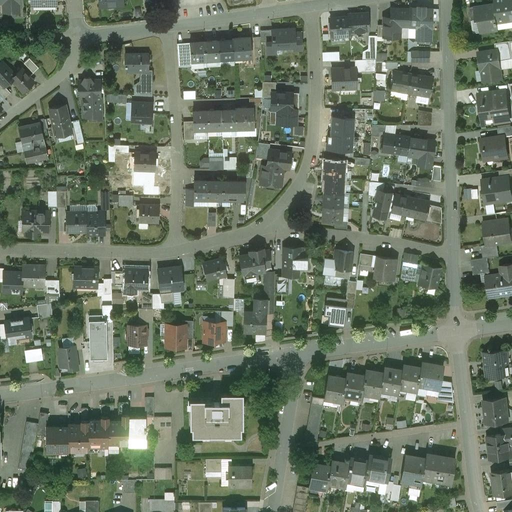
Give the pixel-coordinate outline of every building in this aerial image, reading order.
[(19,0),(0,0),(0,2),(3,3),(3,13),(19,13),(19,3),(20,3),(19,0)] [(511,0),(493,0),(494,4),(497,23),(511,20),(511,0)] [(494,4),(469,7),(471,20),(478,19),(480,32),(498,29),(497,23),(494,4)] [(400,9),(391,9),(390,25),(400,25),(408,26),(409,10),(400,10),(400,9)] [(428,11),(409,10),(408,26),(418,26),(427,27),(427,26),(428,11)] [(358,12),(347,13),(348,33),(359,32),(358,12)] [(368,12),(358,12),(359,32),(369,32),(368,12)] [(346,16),(329,17),(331,36),(348,35),(346,16)] [(387,25),(377,24),(377,36),(387,37),(387,25)] [(390,25),(387,25),(387,37),(399,37),(400,25),(390,25)] [(427,27),(418,26),(417,38),(428,38),(429,26),(427,26),(427,27)] [(294,29),(267,30),(267,41),(272,41),(272,47),(294,46),(294,40),(295,40),(294,29)] [(377,36),(368,36),(367,59),(375,59),(377,36)] [(250,37),(232,38),(234,58),(251,57),(250,37)] [(232,40),(218,41),(219,59),(220,59),(220,56),(225,56),(225,59),(234,58),(232,38),(232,40)] [(204,41),(189,42),(191,61),(191,58),(196,58),(196,60),(205,60),(204,41)] [(218,41),(204,41),(205,60),(206,60),(206,57),(210,57),(211,60),(219,59),(218,41)] [(510,41),(498,43),(500,53),(503,52),(503,57),(511,56),(511,55),(510,41)] [(323,60),(340,59),(339,50),(322,51),(323,60)] [(497,50),(478,53),(481,70),(479,70),(477,72),(476,74),(476,76),(477,78),(479,80),(481,80),(483,80),(483,81),(501,78),(497,50)] [(429,51),(411,51),(411,52),(411,62),(429,62),(429,51)] [(388,60),(387,52),(376,52),(377,61),(388,60)] [(148,53),(125,54),(125,67),(126,71),(142,71),(148,71),(148,70),(148,63),(147,63),(148,53)] [(39,68),(29,58),(23,63),(33,73),(39,68)] [(375,59),(354,60),(355,68),(356,72),(374,71),(375,59)] [(1,61),(0,62),(0,82),(4,87),(5,86),(11,80),(10,78),(14,75),(1,61)] [(34,82),(21,68),(14,75),(10,78),(11,80),(23,93),(34,82)] [(355,68),(331,68),(332,89),(356,88),(356,72),(355,68)] [(148,70),(148,71),(142,71),(142,87),(152,87),(151,70),(148,70)] [(410,75),(394,72),(391,88),(399,89),(398,91),(407,92),(410,75)] [(423,77),(410,75),(407,92),(429,96),(432,78),(424,76),(423,77)] [(100,80),(90,80),(90,77),(84,77),(84,80),(78,80),(78,89),(80,89),(80,97),(81,97),(81,104),(83,106),(83,111),(84,118),(101,117),(100,80)] [(275,82),(262,81),(262,97),(271,97),(271,92),(275,92),(275,82)] [(4,87),(0,82),(0,93),(4,99),(11,93),(5,86),(4,87)] [(142,87),(134,86),(134,95),(152,96),(152,87),(142,87)] [(374,89),(374,101),(385,101),(385,89),(374,89)] [(275,92),(271,92),(271,97),(271,110),(277,110),(291,110),(291,109),(292,93),(275,92)] [(504,93),(494,94),(492,92),(479,94),(482,115),(493,113),(495,122),(508,120),(504,93)] [(126,95),(113,94),(112,102),(126,103),(126,95)] [(152,103),(131,102),(130,121),(140,121),(141,119),(151,120),(152,103)] [(65,104),(49,108),(55,137),(71,133),(65,104)] [(235,110),(221,110),(222,129),(223,129),(222,126),(227,126),(227,129),(236,128),(236,108),(235,108),(235,110)] [(253,108),(236,108),(236,128),(237,128),(237,126),(244,125),(244,128),(254,128),(253,108)] [(291,110),(277,110),(276,123),(296,124),(297,110),(291,109),(291,110)] [(365,109),(353,109),(352,115),(358,115),(358,121),(365,121),(365,109)] [(221,110),(207,111),(208,129),(208,126),(213,126),(213,129),(222,129),(221,110)] [(432,112),(418,110),(417,125),(431,125),(432,112)] [(207,111),(192,111),(193,121),(193,130),(208,129),(207,111)] [(352,118),(333,116),(331,133),(334,133),(351,134),(352,118)] [(44,119),(38,120),(39,123),(42,133),(47,132),(44,119)] [(79,121),(72,123),(75,137),(82,135),(79,121)] [(193,121),(183,121),(184,140),(194,139),(193,130),(193,121)] [(39,123),(19,127),(24,151),(34,149),(32,141),(43,139),(42,133),(39,123)] [(304,134),(304,125),(296,125),(296,134),(304,134)] [(386,125),(372,125),(371,136),(379,137),(379,132),(385,132),(386,125)] [(511,125),(497,128),(498,136),(504,136),(511,135),(511,125)] [(71,133),(55,137),(57,143),(73,139),(71,133)] [(351,134),(334,133),(334,136),(332,136),(331,149),(339,149),(339,150),(342,150),(342,149),(345,150),(345,138),(351,138),(351,134)] [(404,137),(384,134),(381,151),(407,154),(410,138),(409,138),(404,137)] [(498,136),(481,139),(484,158),(492,157),(492,159),(507,157),(504,136),(498,136)] [(435,141),(417,139),(410,138),(407,154),(423,157),(422,165),(430,167),(431,158),(432,158),(435,141)] [(43,139),(32,141),(34,149),(24,151),(26,162),(47,158),(43,139)] [(270,144),(257,142),(255,157),(267,159),(269,149),(270,144)] [(129,145),(115,145),(115,152),(128,153),(129,145)] [(269,149),(267,159),(267,166),(282,168),(289,169),(291,153),(280,151),(280,150),(269,149)] [(155,153),(134,152),(133,169),(143,170),(143,169),(154,170),(155,153)] [(370,159),(355,157),(354,164),(369,166),(370,159)] [(344,161),(324,160),(323,177),(343,179),(343,178),(340,178),(341,170),(344,170),(344,161)] [(282,168),(267,166),(262,166),(261,175),(281,177),(282,168)] [(440,167),(433,166),(431,180),(433,180),(441,181),(440,167)] [(511,168),(498,171),(499,177),(509,176),(511,175),(511,168)] [(281,177),(261,175),(260,184),(280,186),(281,177)] [(496,178),(491,179),(491,178),(481,180),(485,204),(507,200),(505,189),(511,188),(509,176),(499,177),(496,178)] [(343,179),(323,177),(323,178),(325,178),(324,192),(342,193),(342,192),(339,192),(340,187),(343,187),(343,179)] [(431,180),(418,178),(417,186),(432,188),(433,180),(431,180)] [(208,181),(194,181),(193,189),(193,199),(194,199),(199,199),(208,199),(208,181)] [(223,181),(208,181),(208,199),(222,199),(223,181)] [(243,181),(223,181),(222,199),(242,200),(242,191),(243,191),(243,181)] [(465,188),(465,198),(479,198),(479,188),(465,188)] [(193,189),(185,189),(185,205),(193,205),(193,199),(193,189)] [(392,192),(379,189),(373,215),(386,218),(392,192)] [(56,191),(48,191),(48,207),(57,207),(56,191)] [(66,191),(56,191),(57,207),(66,206),(66,191)] [(342,193),(324,192),(323,206),(341,207),(342,207),(339,206),(339,201),(342,202),(342,193)] [(403,196),(395,194),(391,209),(399,211),(398,213),(406,215),(410,198),(403,196)] [(133,195),(119,195),(118,204),(133,205),(133,195)] [(421,200),(410,198),(406,215),(407,215),(407,213),(414,215),(414,217),(425,219),(429,205),(429,201),(421,199),(421,200)] [(152,205),(139,205),(139,221),(147,221),(147,222),(158,222),(158,206),(152,206),(152,205)] [(441,207),(429,205),(425,219),(441,223),(441,207)] [(341,207),(323,206),(322,221),(335,221),(341,222),(341,221),(341,207)] [(49,211),(31,211),(31,212),(22,212),(22,221),(25,222),(25,231),(25,236),(36,236),(36,231),(49,232),(49,211)] [(103,211),(86,212),(86,213),(86,231),(86,234),(104,233),(103,211)] [(86,212),(66,212),(66,231),(86,231),(86,213),(86,212)] [(216,213),(207,212),(207,226),(215,226),(216,213)] [(496,220),(497,222),(483,224),(486,245),(486,246),(497,244),(511,242),(511,241),(509,241),(507,228),(510,228),(508,218),(496,220)] [(497,244),(486,246),(486,245),(481,245),(483,258),(488,257),(499,256),(497,244)] [(301,248),(283,247),(283,274),(283,275),(289,275),(298,275),(298,267),(305,268),(305,258),(303,258),(304,248),(301,248)] [(250,254),(239,256),(243,275),(255,272),(264,271),(263,267),(269,266),(268,259),(269,258),(268,251),(263,252),(262,249),(250,251),(250,254)] [(353,252),(335,250),(334,260),(336,260),(335,268),(350,270),(352,253),(353,253),(353,252)] [(373,255),(360,253),(359,265),(360,265),(371,267),(373,255)] [(396,259),(377,256),(376,266),(378,266),(376,276),(385,277),(384,279),(393,280),(396,259)] [(483,258),(471,260),(473,275),(490,272),(488,257),(483,258)] [(222,258),(203,263),(207,280),(223,276),(226,275),(222,258)] [(334,260),(324,258),(322,274),(334,275),(335,268),(336,260),(334,260)] [(416,264),(402,261),(401,273),(405,274),(407,275),(407,271),(415,272),(416,264)] [(511,263),(503,265),(505,273),(486,276),(489,297),(511,293),(511,263)] [(440,268),(423,264),(419,282),(419,284),(436,288),(440,268)] [(44,266),(23,266),(22,273),(22,285),(44,286),(44,281),(44,266)] [(98,268),(74,267),(73,286),(97,287),(97,283),(98,268)] [(180,267),(158,270),(159,288),(171,286),(171,289),(173,289),(183,288),(180,267)] [(335,268),(334,275),(334,277),(349,279),(350,270),(335,268)] [(143,269),(125,269),(125,272),(124,287),(135,287),(147,287),(147,275),(143,275),(143,269)] [(125,272),(111,271),(111,279),(111,286),(124,287),(125,272)] [(415,272),(407,271),(407,275),(405,274),(404,279),(419,282),(421,275),(414,274),(415,272)] [(22,273),(3,272),(3,292),(22,293),(22,285),(22,273)] [(255,272),(243,275),(244,283),(259,280),(257,274),(256,274),(255,272)] [(274,274),(265,273),(265,288),(274,288),(274,274)] [(283,274),(274,274),(274,288),(274,294),(289,294),(289,275),(283,275),(283,274)] [(59,281),(47,281),(46,286),(46,293),(59,293),(59,281)] [(357,282),(348,281),(346,299),(355,300),(357,282)] [(171,286),(159,288),(158,293),(158,309),(164,309),(164,293),(172,293),(173,289),(171,289),(171,286)] [(236,298),(235,307),(244,308),(244,298),(236,298)] [(254,311),(244,311),(243,331),(265,332),(266,312),(265,312),(266,299),(254,298),(254,311)] [(274,299),(266,299),(265,312),(266,312),(273,312),(274,299)] [(342,324),(345,306),(326,302),(323,321),(342,324)] [(52,303),(36,305),(38,317),(52,315),(52,303)] [(89,314),(89,318),(111,318),(111,304),(102,304),(102,314),(89,314)] [(146,309),(142,309),(142,322),(153,322),(153,309),(146,309)] [(233,311),(221,311),(221,322),(224,322),(224,326),(233,327),(233,311)] [(28,318),(4,322),(7,340),(31,336),(28,318)] [(193,321),(182,321),(182,325),(185,325),(185,339),(193,339),(193,321)] [(215,324),(204,324),(204,342),(215,342),(215,341),(224,341),(224,326),(224,322),(221,322),(217,322),(215,324)] [(146,325),(128,325),(128,335),(126,337),(126,340),(128,342),(128,345),(146,345),(146,325)] [(182,325),(176,325),(175,328),(167,327),(167,336),(166,336),(166,347),(176,347),(176,346),(185,346),(185,339),(185,325),(182,325)] [(83,331),(73,331),(73,346),(74,346),(75,350),(81,349),(81,342),(83,342),(83,331)] [(104,346),(103,337),(95,337),(95,340),(86,342),(86,349),(104,346)] [(113,351),(113,337),(103,337),(104,346),(105,352),(113,351)] [(73,346),(59,348),(60,357),(59,357),(60,366),(68,365),(69,370),(77,369),(75,350),(74,346),(73,346)] [(104,346),(86,349),(89,370),(107,368),(105,352),(104,346)] [(40,349),(25,351),(27,361),(42,359),(40,349)] [(506,349),(483,352),(486,378),(509,375),(506,349)] [(443,366),(421,362),(420,368),(417,385),(418,385),(418,384),(426,385),(426,386),(426,387),(438,389),(439,389),(441,380),(443,366)] [(420,368),(403,365),(402,371),(399,388),(405,388),(405,389),(416,391),(417,389),(417,385),(420,368)] [(402,371),(384,368),(383,373),(380,389),(389,390),(388,392),(398,393),(399,388),(402,371)] [(383,373),(365,370),(364,376),(361,393),(379,396),(380,389),(383,373)] [(364,376),(346,373),(345,379),(343,394),(351,396),(351,397),(360,399),(361,393),(364,376)] [(345,379),(328,376),(324,398),(341,401),(343,394),(345,379)] [(451,382),(441,380),(439,389),(438,389),(436,400),(453,403),(451,382)] [(220,402),(212,402),(212,399),(189,399),(189,427),(191,427),(191,435),(241,435),(241,427),(243,427),(243,393),(220,393),(220,402)] [(324,398),(312,396),(311,404),(322,406),(324,398)] [(154,397),(145,397),(145,413),(154,413),(154,397)] [(504,398),(483,400),(486,424),(508,421),(506,408),(505,409),(504,398)] [(128,402),(119,402),(119,414),(122,420),(128,420),(128,417),(128,402)] [(322,406),(311,404),(310,410),(321,412),(322,406)] [(48,414),(40,412),(38,423),(36,435),(46,435),(46,427),(48,414)] [(145,417),(128,417),(128,420),(128,444),(146,444),(146,438),(146,417),(154,417),(154,413),(145,413),(145,417)] [(101,420),(88,420),(88,446),(108,445),(108,442),(108,420),(108,416),(101,416),(101,420)] [(171,417),(154,417),(154,440),(171,440),(171,417)] [(81,424),(68,424),(68,427),(68,450),(68,451),(68,452),(88,452),(88,446),(88,420),(81,420),(81,424)] [(122,420),(108,420),(108,442),(118,442),(118,443),(128,443),(128,444),(128,420),(122,420)] [(26,421),(18,468),(30,470),(36,435),(38,423),(26,421)] [(511,442),(511,426),(502,428),(502,434),(507,433),(508,443),(511,442)] [(55,427),(46,427),(46,435),(46,451),(68,451),(68,450),(68,427),(55,427)] [(317,435),(306,433),(305,439),(316,441),(317,435)] [(502,434),(487,436),(490,460),(510,457),(508,443),(507,433),(502,434)] [(455,458),(426,453),(425,459),(421,481),(435,483),(435,481),(441,482),(440,484),(450,486),(455,458)] [(391,459),(369,455),(368,461),(365,478),(387,482),(391,459)] [(425,459),(405,455),(400,480),(409,482),(410,482),(410,481),(421,483),(421,481),(425,459)] [(368,461),(350,458),(349,464),(346,480),(364,484),(365,478),(368,461)] [(222,459),(206,459),(206,468),(222,468),(222,459)] [(349,464),(331,461),(330,466),(328,483),(345,486),(346,480),(349,464)] [(330,466),(313,464),(309,486),(327,489),(328,483),(330,466)] [(251,466),(228,467),(228,485),(251,485),(251,466)] [(171,468),(154,468),(154,479),(171,479),(171,468)] [(511,471),(511,472),(510,470),(492,472),(493,482),(494,481),(495,487),(494,487),(495,495),(511,493),(511,471)] [(136,480),(123,480),(123,493),(136,493),(136,480)] [(364,484),(346,480),(345,486),(345,490),(353,491),(353,489),(363,491),(364,484)] [(421,483),(410,481),(410,482),(409,482),(408,487),(420,489),(421,483)] [(400,485),(393,484),(390,499),(398,500),(400,485)] [(454,496),(444,498),(445,508),(456,507),(454,496)] [(174,499),(149,499),(149,511),(174,510),(174,499)] [(511,499),(496,501),(497,508),(505,507),(506,510),(511,507),(511,499)] [(60,511),(60,501),(52,501),(52,511),(60,511)] [(98,511),(98,501),(85,501),(85,511),(98,511)] [(192,511),(192,502),(183,502),(183,511),(192,511)] [(212,511),(212,502),(198,502),(198,511),(212,511)]
